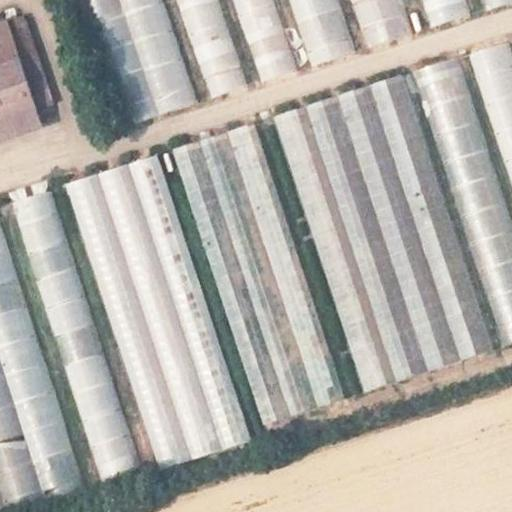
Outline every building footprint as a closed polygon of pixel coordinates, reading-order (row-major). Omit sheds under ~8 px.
[(191,106),(159,0),(87,0),(123,126),(191,106)] [(174,0),(203,100),(244,89),(218,0),(174,0)] [(410,36),(400,0),(350,0),(364,49),(410,36)] [(511,3),(511,0),(479,0),(483,13),(511,3)] [(239,19),(260,84),(298,72),(277,7),(239,19)] [(299,23),(310,66),(355,55),(345,12),(299,23)] [(26,17),(0,25),(0,121),(55,104),(26,17)] [(511,40),(473,52),(511,185),(511,40)] [(278,112),(355,393),(488,357),(411,76),(278,112)] [(179,146),(255,427),(340,405),(264,124),(179,146)] [(160,155),(68,182),(153,472),(246,445),(160,155)] [(137,473),(54,190),(15,202),(98,484),(137,473)] [(9,511),(77,494),(1,208),(0,208),(0,511),(9,511)]
